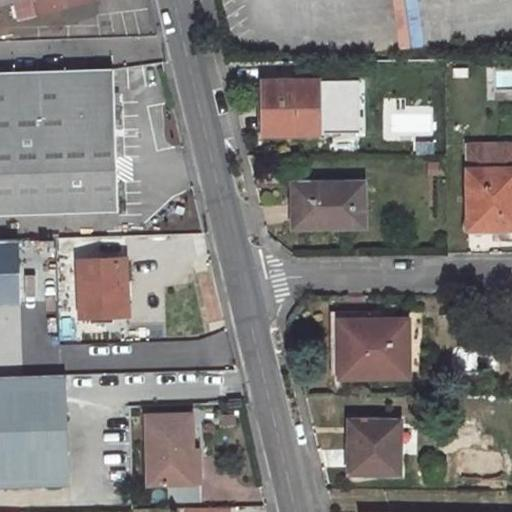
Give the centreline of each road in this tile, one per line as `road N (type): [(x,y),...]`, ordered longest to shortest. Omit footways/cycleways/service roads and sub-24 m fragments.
road 1 (unclassified): [(240,277),(175,0)]
road 2 (residential): [(240,277),(511,274)]
road 3 (unclassified): [(297,511),(240,277)]
